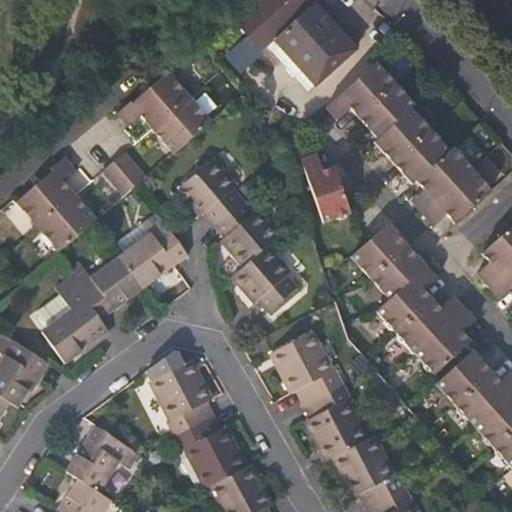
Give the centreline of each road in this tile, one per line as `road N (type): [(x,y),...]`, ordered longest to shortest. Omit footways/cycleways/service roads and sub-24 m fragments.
road 1 (residential): [(184,327),(74,397),(0,475)]
road 2 (residential): [(309,511),(235,375),(184,327)]
road 3 (residential): [(0,195),(141,79)]
road 4 (residential): [(511,121),(405,0)]
road 5 (residential): [(446,262),(351,162)]
